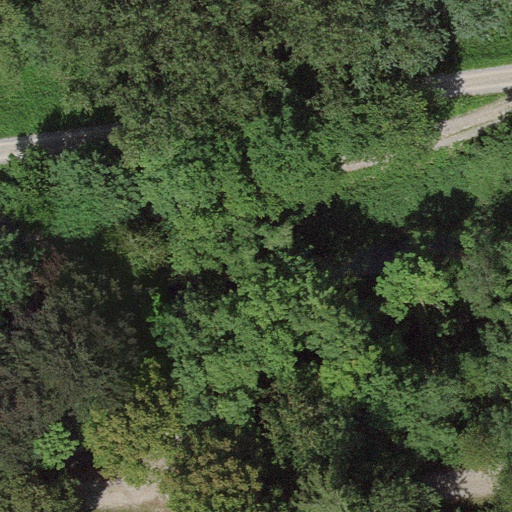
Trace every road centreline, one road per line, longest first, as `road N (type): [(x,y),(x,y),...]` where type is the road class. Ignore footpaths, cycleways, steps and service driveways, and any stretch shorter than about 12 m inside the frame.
road 1 (track): [(511,78),(0,146)]
road 2 (track): [(0,506),(238,487),(359,492),(511,481)]
road 3 (track): [(511,107),(439,138),(141,205),(83,253)]
road 4 (track): [(0,228),(83,253),(119,365),(57,499)]
road 5 (track): [(119,365),(238,487)]
